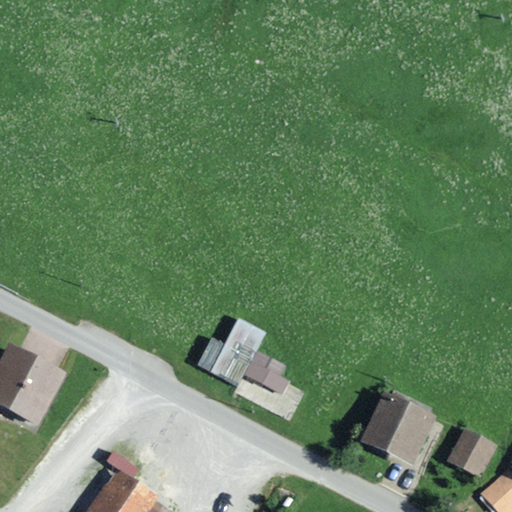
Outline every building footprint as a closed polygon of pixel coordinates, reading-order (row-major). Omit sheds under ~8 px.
[(212,375),(237,388),(244,374),(285,395),(296,374),(257,354),(268,333),(241,319),(212,375)] [(63,378),(11,350),(0,370),(0,416),(33,434),(63,378)] [(244,378),(238,393),(272,407),(278,393),(244,378)] [(412,470),(435,422),(381,396),(358,444),(412,470)] [(479,480),(495,448),(462,432),(446,464),(479,480)] [(153,511),(161,502),(117,472),(89,511),(153,511)] [(511,511),(511,480),(504,472),(479,496),(493,511),(511,511)]
